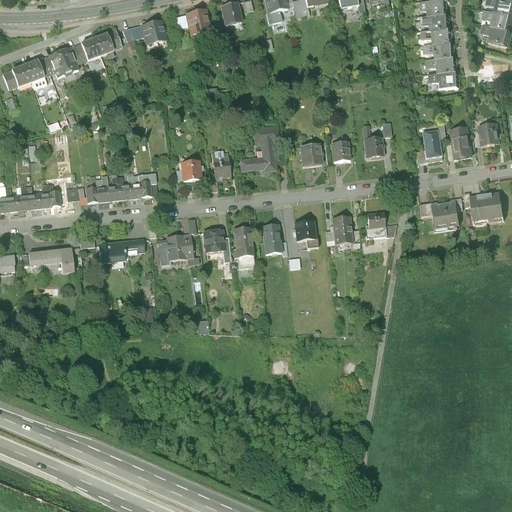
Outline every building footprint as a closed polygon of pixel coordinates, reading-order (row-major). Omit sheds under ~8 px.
[(262,0),(266,17),(288,12),(287,7),(285,0),(262,0)] [(303,0),(304,1),(306,10),(307,10),(328,5),(326,0),(303,0)] [(494,15),(511,19),(511,4),(499,2),(492,0),(487,0),(486,7),(495,9),(494,15)] [(292,4),(292,6),(295,21),(309,18),(307,10),(306,10),(304,1),(292,4)] [(242,5),(245,16),(253,14),(250,3),(242,5)] [(447,18),(446,5),(446,4),(428,5),(418,5),(419,13),(425,13),(425,20),(447,18)] [(219,9),(224,29),(242,25),(237,5),(219,9)] [(187,30),(188,38),(210,34),(205,13),(184,17),(187,30)] [(490,30),(511,35),(511,31),(511,19),(494,15),(484,13),(482,21),(492,24),(490,30)] [(187,30),(184,17),(173,20),(176,32),(187,30)] [(448,18),(447,18),(425,20),(421,20),(422,28),(428,28),(428,34),(449,32),(448,18)] [(161,23),(139,28),(142,41),(145,49),(167,44),(161,23)] [(142,41),(139,28),(122,32),(127,44),(142,41)] [(511,35),(490,30),(482,28),(480,36),(490,39),(488,46),(509,51),(511,38),(511,35)] [(451,32),(449,32),(428,34),(419,34),(420,43),(430,42),(430,49),(452,47),(451,32)] [(106,36),(113,54),(122,50),(115,33),(106,36)] [(105,35),(92,40),(99,59),(113,54),(106,36),(105,35)] [(92,40),(79,45),(86,64),(99,59),(92,40)] [(79,47),(69,51),(76,68),(86,64),(79,47)] [(453,47),(452,47),(430,49),(422,49),(422,57),(432,57),(432,63),(454,62),(453,47)] [(56,82),(78,73),(76,68),(69,51),(69,50),(47,58),(47,59),(54,77),(56,82)] [(47,59),(36,63),(42,81),(54,77),(47,59)] [(456,61),(454,62),(432,63),(424,64),(425,72),(435,71),(435,78),(457,76),(456,61)] [(35,62),(22,67),(29,86),(42,81),(35,62)] [(22,67),(0,75),(7,94),(29,86),(22,67)] [(458,76),(457,76),(435,78),(427,78),(427,86),(437,86),(438,93),(459,92),(458,76)] [(481,149),(482,150),(501,148),(498,126),(478,129),(479,134),(481,149)] [(381,127),(382,140),(391,139),(389,127),(381,127)] [(278,129),(252,131),(253,146),(260,145),(262,160),(238,163),(240,175),(262,173),(263,176),(277,174),(273,144),(279,143),(278,129)] [(361,130),(364,162),(384,160),(382,140),(370,142),(368,129),(361,130)] [(453,164),(473,161),(469,130),(448,133),(450,148),(453,163),(453,164)] [(425,166),(442,164),(438,133),(421,136),(423,154),(425,165),(425,166)] [(330,147),(332,166),(350,164),(348,145),(330,147)] [(298,149),(300,170),(322,168),(319,147),(298,149)] [(425,165),(423,154),(416,155),(416,167),(425,165)] [(179,165),(181,185),(201,183),(199,163),(179,165)] [(221,181),(230,180),(228,163),(212,164),(214,180),(221,179),(221,181)] [(140,201),(151,200),(150,190),(149,184),(138,185),(140,201)] [(129,202),(140,201),(138,185),(127,186),(129,202)] [(118,203),(129,202),(127,186),(117,188),(118,203)] [(107,205),(118,203),(117,188),(106,189),(107,205)] [(97,206),(107,205),(106,189),(95,190),(97,206)] [(86,207),(97,206),(95,190),(84,191),(86,207)] [(65,192),(66,205),(78,204),(77,191),(65,192)] [(49,211),(60,210),(58,195),(47,196),(49,211)] [(38,212),(49,211),(47,196),(37,197),(38,212)] [(472,211),(474,226),(504,222),(500,196),(470,200),(472,211)] [(27,213),(38,212),(37,197),(26,198),(27,213)] [(466,212),(472,211),(470,200),(470,197),(464,198),(466,212)] [(17,215),(27,213),(26,198),(15,199),(17,215)] [(6,216),(17,215),(15,199),(4,200),(6,216)] [(456,205),(430,209),(431,219),(433,233),(460,229),(458,215),(456,205)] [(431,219),(430,209),(429,207),(418,208),(420,220),(431,219)] [(385,230),(383,215),(365,217),(367,232),(385,230)] [(330,221),(333,249),(353,246),(353,244),(351,234),(350,219),(330,221)] [(186,223),(188,238),(191,237),(196,237),(194,222),(186,223)] [(293,226),(295,245),(315,242),(313,224),(293,226)] [(261,229),(264,258),(281,256),(280,245),(278,227),(261,229)] [(385,240),(385,230),(367,232),(364,232),(365,242),(385,240)] [(250,231),(232,233),(235,262),(253,260),(250,231)] [(222,255),(225,255),(223,242),(222,233),(201,235),(204,257),(222,255)] [(360,233),(351,234),(353,244),(359,244),(360,233)] [(167,265),(194,262),(191,237),(188,238),(165,240),(167,265)] [(143,242),(123,244),(125,258),(145,256),(143,242)] [(315,242),(295,245),(298,253),(317,251),(316,242),(315,242)] [(99,268),(126,265),(125,258),(123,244),(97,247),(99,268)] [(70,251),(27,256),(27,257),(28,268),(28,270),(59,267),(61,278),(73,277),(70,251)] [(28,268),(27,257),(19,258),(20,269),(28,268)] [(0,277),(15,275),(13,258),(0,259),(0,277)] [(300,272),(298,262),(288,263),(289,273),(300,272)]
